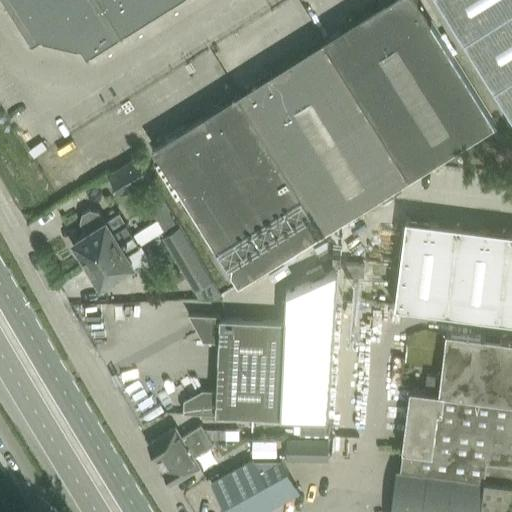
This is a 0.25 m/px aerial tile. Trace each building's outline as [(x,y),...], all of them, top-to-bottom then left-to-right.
[(101,0),(6,0),(32,40),(31,41),(32,43),(41,37),(83,46),(89,56),(91,55),(90,53),(122,33),(101,0)] [(101,0),(122,33),(123,35),(125,33),(124,32),(174,0),(101,0)] [(420,0),(384,0),(325,37),(411,175),(497,122),(420,0)] [(511,0),(440,0),(465,39),(511,9),(511,0)] [(511,9),(465,39),(495,87),(511,76),(511,9)] [(325,37),(240,91),(326,228),(411,175),(325,37)] [(511,76),(495,87),(511,114),(511,76)] [(326,228),(240,91),(154,144),(240,282),(326,228)] [(152,176),(139,155),(112,172),(124,192),(152,176)] [(166,200),(151,208),(157,218),(168,211),(172,209),(166,200)] [(82,252),(89,261),(135,233),(128,222),(114,230),(107,219),(106,220),(100,209),(91,207),(84,212),(82,221),(88,231),(75,239),(76,242),(76,245),(79,251),(82,252)] [(168,211),(157,218),(165,231),(176,224),(168,211)] [(511,230),(407,217),(396,304),(511,319),(511,230)] [(212,279),(180,228),(164,237),(195,289),(212,279)] [(135,233),(89,261),(95,271),(94,274),(98,281),(101,281),(102,284),(119,273),(135,263),(149,255),(135,233)] [(345,273),(365,275),(366,263),(346,262),(345,273)] [(195,289),(200,297),(220,295),(220,291),(219,291),(212,279),(195,289)] [(220,339),(219,358),(286,360),(287,319),(222,316),(223,313),(190,312),(204,339),(220,339)] [(369,315),(348,315),(348,337),(369,337),(369,315)] [(502,511),(511,491),(511,338),(446,330),(441,374),(439,390),(425,388),(410,387),(395,511),(502,511)] [(286,360),(219,358),(218,388),(204,387),(185,397),(185,410),(283,415),(286,360)] [(427,372),(425,388),(439,390),(441,374),(427,372)] [(302,419),(301,433),(329,434),(330,420),(302,419)] [(151,441),(150,441),(152,446),(152,449),(154,453),(157,453),(161,461),(207,434),(211,439),(212,438),(207,430),(203,423),(183,434),(178,425),(167,431),(151,441)] [(227,430),(207,430),(212,438),(226,438),(227,430)] [(207,434),(161,461),(167,471),(167,473),(169,478),(172,478),(174,482),(191,471),(202,465),(195,455),(215,443),(212,438),(211,439),(207,434)] [(288,438),(288,458),(329,458),(329,438),(288,438)] [(236,468),(215,480),(233,511),(262,511),(300,491),(283,461),(255,461),(253,458),(236,468)]
